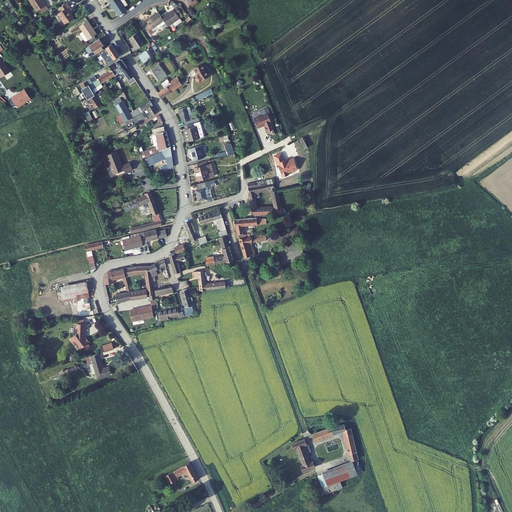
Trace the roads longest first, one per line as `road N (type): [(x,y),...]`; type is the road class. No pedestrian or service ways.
road 1 (residential): [(183,211),(162,253),(112,264),(97,279),(105,311),(138,357),(219,511)]
road 2 (residential): [(108,29),(170,123),(183,211)]
road 3 (residential): [(273,146),(243,160),(239,195),(183,211)]
